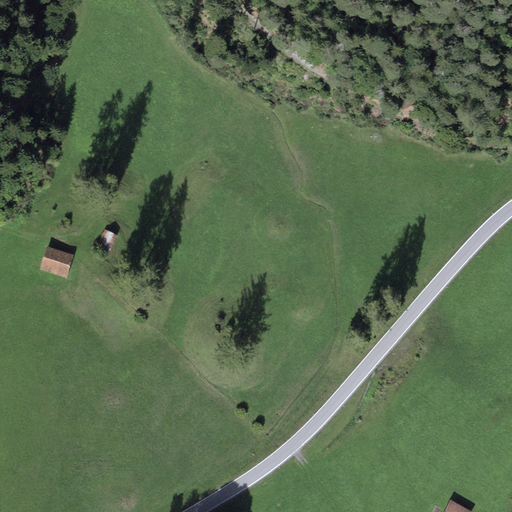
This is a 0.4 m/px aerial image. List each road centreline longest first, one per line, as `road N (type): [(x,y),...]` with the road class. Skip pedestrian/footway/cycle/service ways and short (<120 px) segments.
road 1 (tertiary): [(511,208),(320,418),(194,511)]
road 2 (track): [(511,150),(455,139),(319,77),(231,0)]
